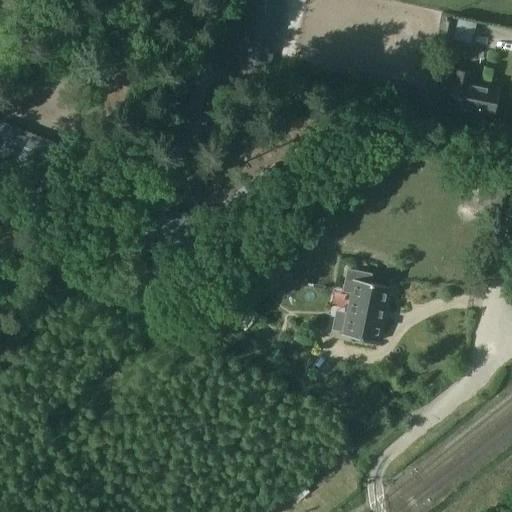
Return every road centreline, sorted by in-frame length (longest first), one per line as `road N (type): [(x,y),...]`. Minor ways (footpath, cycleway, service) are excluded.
road 1 (track): [(511,143),(75,35),(42,32),(0,54)]
road 2 (unclassified): [(511,212),(478,365),(392,450)]
